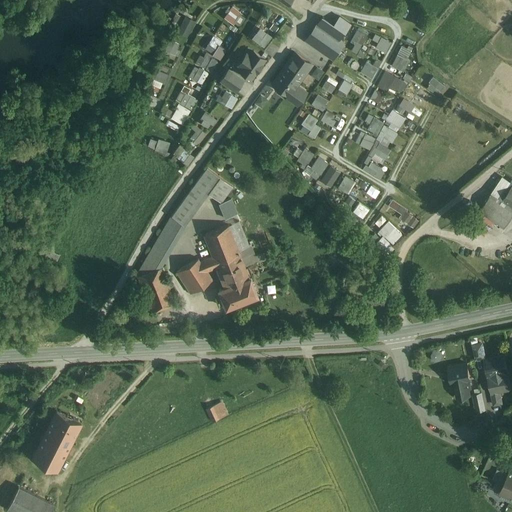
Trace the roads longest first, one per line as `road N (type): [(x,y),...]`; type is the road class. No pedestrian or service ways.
road 1 (residential): [(77,353),(168,206),(321,0)]
road 2 (tertiary): [(77,353),(400,333)]
road 3 (residential): [(511,154),(408,243),(400,258),(400,333)]
road 4 (track): [(318,3),(397,27),(398,39),(332,155)]
road 5 (residential): [(511,451),(424,411),(404,371),(400,333)]
road 6 (track): [(294,131),(391,189),(364,223)]
road 7 (track): [(236,0),(203,15),(161,101)]
